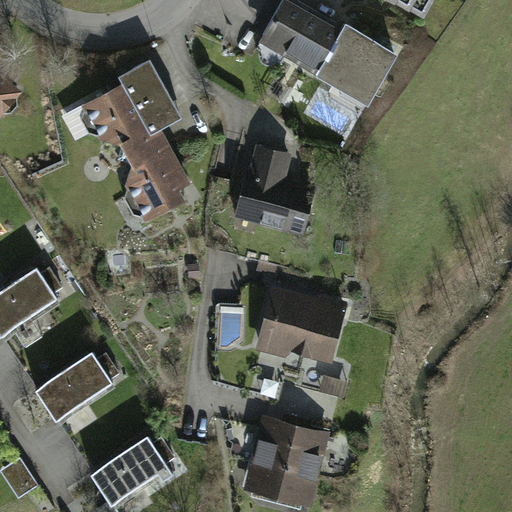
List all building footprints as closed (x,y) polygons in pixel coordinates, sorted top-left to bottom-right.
[(390,0),(426,18),(435,0),(390,0)] [(343,39),(292,9),(268,50),(321,81),(327,71),(374,98),(396,59),(348,31),(343,39)] [(0,68),(9,57),(0,49),(0,125),(4,126),(26,97),(0,74),(0,68)] [(122,92),(89,109),(150,228),(187,209),(181,202),(193,192),(164,135),(184,125),(154,64),(118,83),(122,92)] [(299,161),(257,151),(239,225),(308,241),(319,191),(293,185),(299,161)] [(39,273),(0,298),(0,333),(5,341),(60,305),(39,273)] [(348,311),(274,294),(259,357),(333,375),(348,311)] [(95,357),(38,394),(59,427),(116,389),(95,357)] [(325,374),(320,390),(346,397),(350,380),(325,374)] [(316,511),(336,437),(269,420),(249,496),(312,511),(316,511)] [(150,444),(94,482),(113,510),(169,472),(150,444)] [(22,462),(4,473),(21,501),(40,490),(22,462)]
